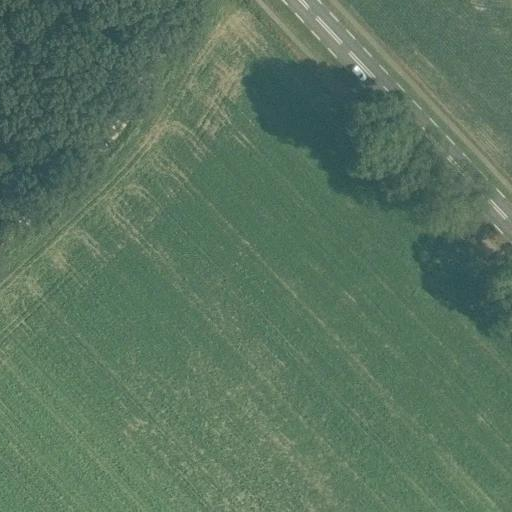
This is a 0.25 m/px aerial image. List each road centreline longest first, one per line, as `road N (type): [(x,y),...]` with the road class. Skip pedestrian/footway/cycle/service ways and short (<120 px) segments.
road 1 (track): [(0,254),(83,174),(199,0)]
road 2 (primary): [(511,222),(301,0)]
